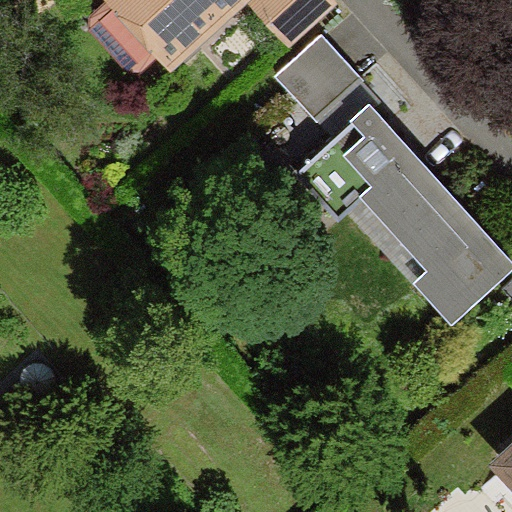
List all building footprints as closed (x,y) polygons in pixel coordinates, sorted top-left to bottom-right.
[(117,0),(169,57),(231,0),(117,0)] [(335,2),(333,0),(253,0),(291,42),(311,24),(335,2)] [(364,79),(323,35),(278,76),(319,121),(364,79)] [(511,260),(369,106),(300,169),(340,216),(366,191),(434,265),(419,278),(453,313),(511,260)] [(46,366),(34,365),(24,373),(23,385),(31,395),(43,396),(53,388),(54,376),(46,366)] [(511,448),(501,458),(511,469),(511,448)]
